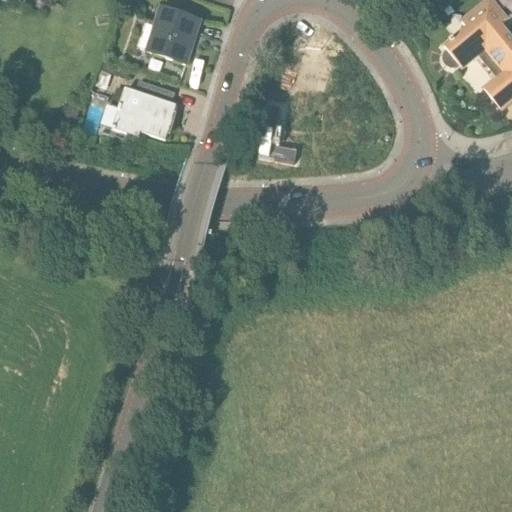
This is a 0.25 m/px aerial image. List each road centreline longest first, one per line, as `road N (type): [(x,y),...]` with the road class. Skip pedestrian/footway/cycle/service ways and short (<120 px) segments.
road 1 (secondary): [(103,511),(238,53),(251,20),(273,0)]
road 2 (secondary): [(172,202),(355,199),(396,188),(416,158)]
road 3 (secondary): [(416,158),(417,121),(403,85),(366,35),(320,0)]
road 4 (secondary): [(172,202),(0,168)]
